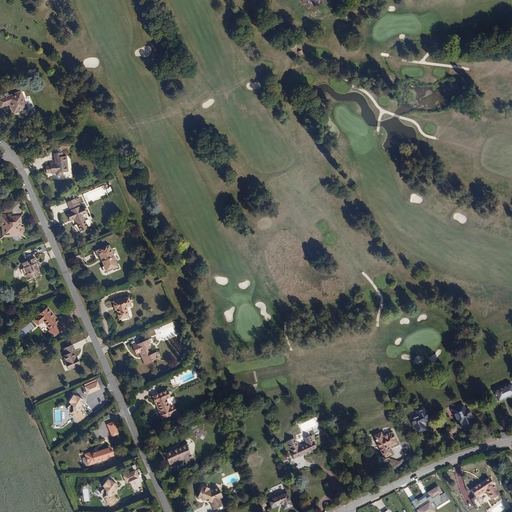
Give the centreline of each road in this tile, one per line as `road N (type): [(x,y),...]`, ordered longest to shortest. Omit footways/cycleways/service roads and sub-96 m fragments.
road 1 (residential): [(14,155),(167,511)]
road 2 (residential): [(347,508),(511,442)]
